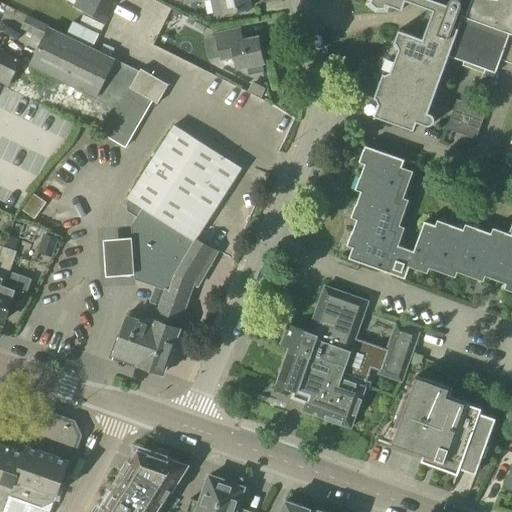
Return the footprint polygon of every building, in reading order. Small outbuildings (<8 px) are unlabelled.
[(87,0),(82,11),(106,22),(116,0),(87,0)] [(249,0),(213,0),(217,15),(224,13),(251,7),(249,0)] [(405,0),(404,0),(370,0),(370,2),(376,7),(385,7),(386,4),(401,10),(405,0)] [(449,0),(448,1),(447,5),(436,1),(433,10),(422,39),(398,30),(398,32),(400,32),(396,42),(394,42),(393,43),(396,44),(398,49),(390,72),(385,74),(382,73),(382,75),(384,75),(380,86),(378,85),(378,86),(379,87),(376,97),(374,97),(373,98),(376,99),(378,104),(373,118),(374,118),(375,117),(413,130),(416,123),(425,126),(427,127),(429,126),(430,126),(432,125),(433,123),(433,122),(434,120),(433,118),(433,117),(431,116),(430,115),(420,111),(443,50),(449,52),(446,60),(447,60),(448,56),(465,62),(464,65),(484,73),(477,93),(486,96),(495,73),(499,60),(511,64),(511,141),(511,143),(511,144),(511,153),(511,154),(506,161),(510,165),(509,166),(511,166),(511,175),(511,176),(511,0),(470,0),(466,12),(459,9),(460,5),(460,4),(460,2),(459,1),(458,0),(449,0)] [(436,1),(433,0),(404,0),(405,0),(433,10),(436,1)] [(21,30),(41,40),(47,28),(27,18),(21,30)] [(97,99),(115,61),(115,60),(47,27),(47,28),(41,40),(28,66),(97,99)] [(263,72),(256,38),(240,42),(238,30),(215,34),(220,60),(233,57),(235,69),(246,67),(247,75),(263,72)] [(0,81),(8,85),(20,61),(0,51),(0,81)] [(115,61),(97,99),(117,110),(119,107),(124,98),(130,89),(139,73),(115,61)] [(130,89),(152,102),(157,104),(168,85),(141,70),(139,73),(130,89)] [(147,111),(152,102),(130,89),(124,98),(147,111)] [(141,120),(147,111),(124,98),(119,107),(141,120)] [(449,127),(473,136),(483,112),(458,103),(449,127)] [(113,117),(136,130),(141,120),(119,107),(117,110),(113,117)] [(108,126),(130,139),(136,130),(113,117),(108,126)] [(114,355),(138,364),(138,365),(163,375),(179,329),(178,329),(194,284),(197,285),(218,253),(196,239),(241,168),(174,125),(127,199),(142,209),(131,226),(135,280),(155,287),(149,302),(160,306),(154,322),(141,317),(141,316),(131,313),(130,317),(128,317),(114,355)] [(130,139),(108,126),(102,136),(125,149),(130,139)] [(511,234),(509,234),(493,228),(491,233),(465,224),(463,229),(437,220),(435,225),(424,221),(413,251),(398,246),(405,227),(399,225),(409,200),(403,198),(413,171),(402,167),(404,160),(365,146),(359,162),(364,164),(355,190),(360,192),(351,218),(356,220),(347,246),(352,248),(348,259),(405,279),(409,267),(427,273),(429,268),(455,277),(457,272),(483,281),(485,276),(506,284),(504,289),(511,291),(511,234)] [(42,234),(36,253),(51,258),(57,239),(42,234)] [(131,237),(103,239),(105,274),(133,272),(131,237)] [(1,253),(0,256),(0,319),(5,321),(21,277),(8,272),(15,252),(3,248),(1,253)] [(323,343),(346,351),(350,352),(367,303),(323,288),(311,322),(316,324),(312,334),(324,339),(323,343)] [(377,374),(402,383),(421,328),(397,320),(377,374)] [(324,339),(312,334),(287,326),(281,345),(288,347),(275,384),(308,396),(302,411),(350,429),(365,388),(341,380),(345,367),(341,365),(346,351),(323,343),(324,339)] [(378,440),(422,456),(420,462),(457,475),(459,469),(475,474),(495,420),(479,414),(481,409),(446,397),(449,389),(415,377),(407,400),(403,398),(392,427),(389,425),(380,439),(379,438),(378,440)] [(0,511),(7,511),(10,504),(18,507),(20,501),(42,508),(43,507),(54,503),(64,476),(68,477),(82,438),(83,435),(81,431),(81,429),(76,421),(48,410),(34,417),(27,436),(0,425),(0,511)] [(102,511),(155,511),(184,467),(140,452),(102,511)] [(186,511),(234,511),(243,489),(209,476),(200,503),(191,499),(186,511)] [(280,511),(322,511),(319,511),(318,511),(309,511),(311,510),(286,501),(280,511)]
